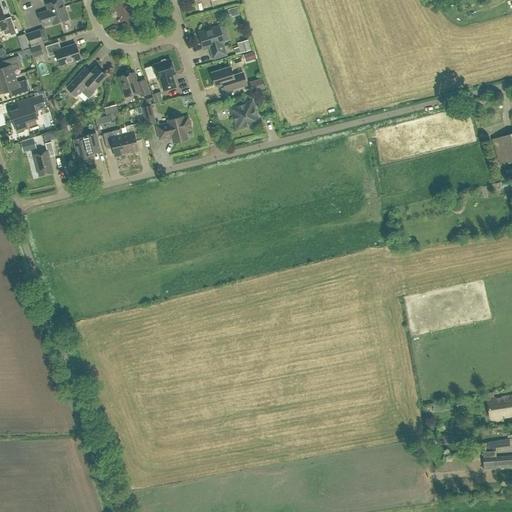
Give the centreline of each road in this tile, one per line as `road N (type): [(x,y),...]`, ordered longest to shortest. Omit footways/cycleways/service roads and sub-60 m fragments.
road 1 (unclassified): [(12,207),(511,85)]
road 2 (unclassified): [(119,511),(12,207)]
